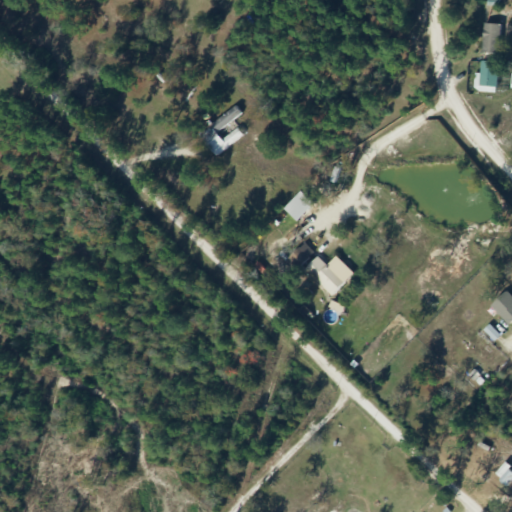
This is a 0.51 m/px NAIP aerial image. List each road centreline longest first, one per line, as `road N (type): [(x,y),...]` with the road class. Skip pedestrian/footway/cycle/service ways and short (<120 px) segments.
road 1 (residential): [(0,35),(482,511)]
road 2 (residential): [(511,175),(452,109),(434,73),(430,0)]
